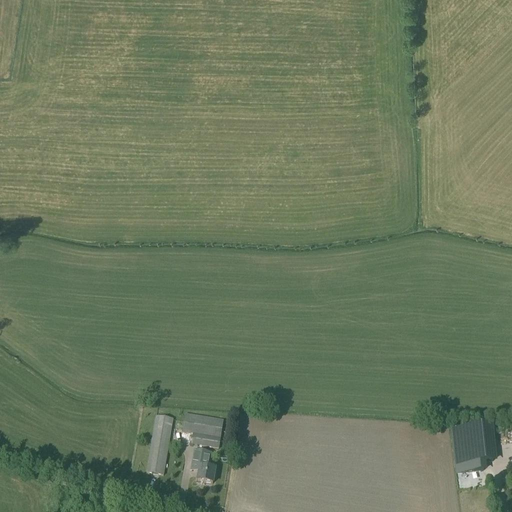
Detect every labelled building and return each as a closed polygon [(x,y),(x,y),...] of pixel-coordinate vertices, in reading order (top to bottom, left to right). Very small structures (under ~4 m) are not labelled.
[(185,416),(182,434),(192,436),(220,441),(223,422),(185,416)] [(155,418),(146,473),(163,477),(172,421),(155,418)] [(491,461),(488,428),(451,432),(455,466),(459,465),(459,473),(482,471),(481,463),(491,461)] [(497,453),(511,448),(511,432),(492,439),(497,453)] [(192,436),(190,446),(218,450),(220,441),(192,436)] [(192,453),(191,466),(199,467),(197,482),(212,485),(214,470),(205,469),(207,456),(192,453)]
